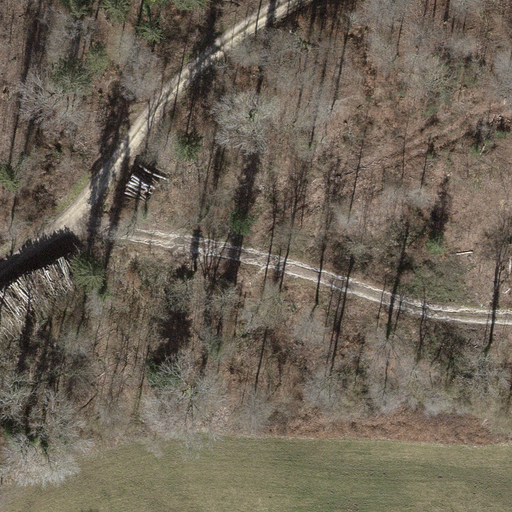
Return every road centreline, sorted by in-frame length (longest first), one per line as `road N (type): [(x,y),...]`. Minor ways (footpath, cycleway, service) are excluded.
road 1 (track): [(66,224),(241,250),(417,310),(511,316)]
road 2 (track): [(274,0),(207,46),(159,93),(66,224),(0,267)]
